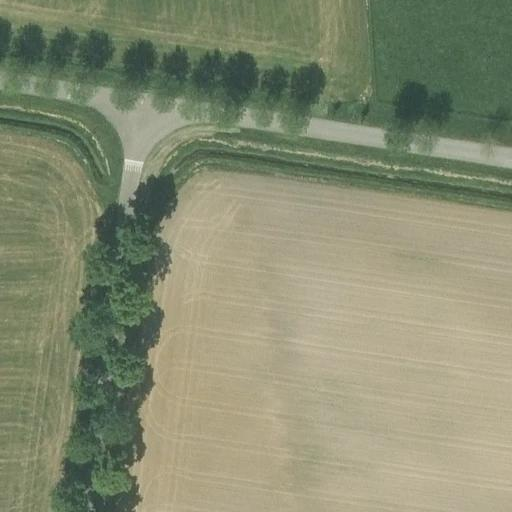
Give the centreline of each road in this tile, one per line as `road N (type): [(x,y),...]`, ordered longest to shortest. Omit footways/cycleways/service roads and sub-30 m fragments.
road 1 (unclassified): [(85,511),(139,101)]
road 2 (unclassified): [(511,159),(139,101)]
road 3 (unclassified): [(139,101),(0,78)]
